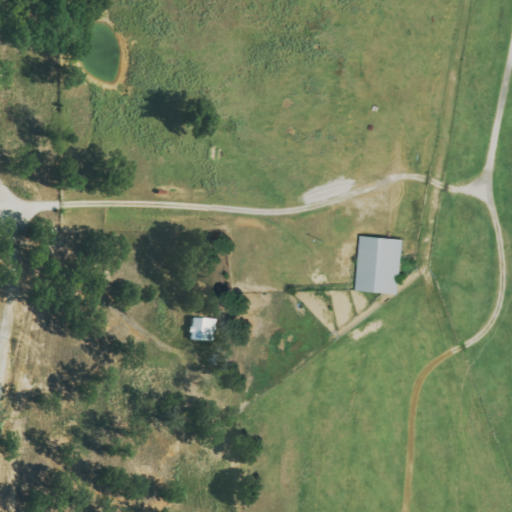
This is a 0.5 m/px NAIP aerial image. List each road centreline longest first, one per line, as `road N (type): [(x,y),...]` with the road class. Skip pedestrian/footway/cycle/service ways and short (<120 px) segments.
road 1 (track): [(402,511),(414,388),(429,366),(484,329),(496,300),(497,221),(485,186),(511,35)]
road 2 (residential): [(32,511),(64,361),(48,245),(0,179)]
